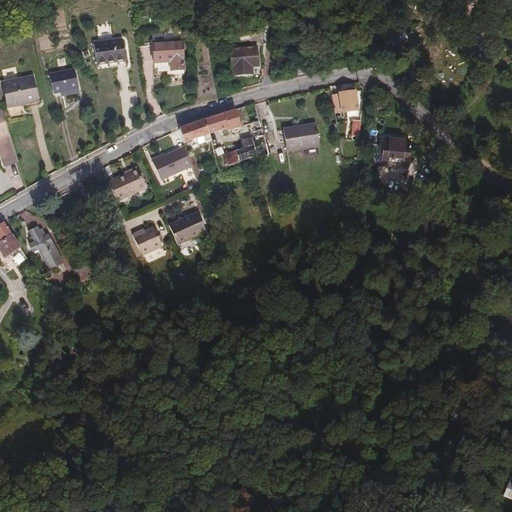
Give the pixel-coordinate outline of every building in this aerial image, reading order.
[(478,16),(474,27),(489,33),(493,22),(478,16)] [(233,37),(230,65),(241,66),(243,55),(253,56),(255,39),(233,37)] [(94,44),(97,65),(126,61),(123,40),(94,44)] [(182,41),(154,43),(155,63),(172,62),(173,71),(184,70),(182,41)] [(298,76),(305,74),(308,74),(305,63),(296,66),(298,76)] [(75,70),(49,75),(53,94),(61,92),(79,88),(75,70)] [(2,82),(8,109),(39,102),(34,75),(2,82)] [(79,88),(61,92),(62,97),(80,93),(79,88)] [(356,92),(341,94),(343,113),(347,113),(348,117),(357,116),(357,111),(358,111),(356,92)] [(255,104),(243,108),(248,125),(256,123),(257,128),(261,127),(255,104)] [(243,108),(235,111),(240,128),(248,125),(243,108)] [(0,138),(10,134),(2,110),(0,111),(0,138)] [(240,128),(235,111),(206,120),(210,134),(227,128),(229,131),(240,128)] [(211,140),(210,134),(206,120),(180,128),(181,132),(185,143),(204,137),(205,142),(211,140)] [(359,136),(360,121),(352,121),(352,137),(359,136)] [(287,152),(320,146),(316,125),(283,130),(287,152)] [(269,155),(261,129),(257,131),(259,136),(242,141),(245,149),(225,155),(229,166),(256,157),(257,160),(267,156),(269,156),(269,155)] [(10,134),(0,138),(9,166),(19,162),(10,134)] [(407,169),(409,141),(384,139),(382,167),(407,169)] [(161,180),(186,169),(178,151),(153,162),(161,180)] [(202,179),(192,151),(187,152),(196,180),(202,179)] [(270,165),(267,156),(257,160),(259,168),(270,165)] [(138,169),(109,182),(117,202),(147,188),(138,169)] [(87,193),(83,184),(59,197),(64,206),(87,193)] [(187,223),(200,217),(199,214),(186,220),(187,223)] [(208,234),(200,217),(187,223),(186,220),(170,227),(179,247),(208,234)] [(4,223),(0,225),(0,251),(4,258),(20,248),(4,223)] [(39,250),(49,270),(63,263),(49,235),(46,237),(42,229),(39,231),(37,228),(30,232),(35,242),(29,245),(33,253),(39,250)] [(133,236),(142,257),(163,248),(154,229),(141,234),(140,232),(133,236)] [(8,263),(23,253),(20,248),(4,258),(8,263)] [(93,274),(86,262),(74,268),(73,269),(80,281),(93,274)]
